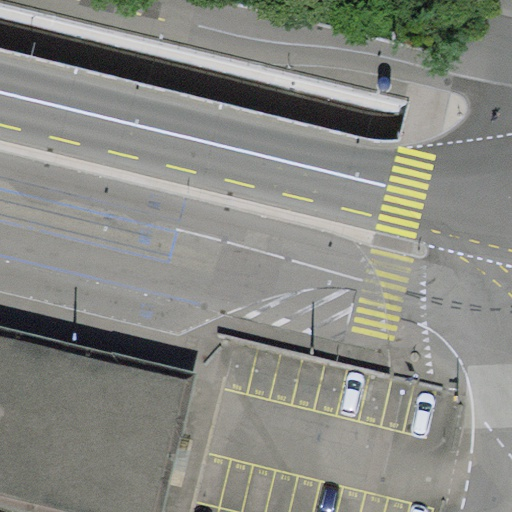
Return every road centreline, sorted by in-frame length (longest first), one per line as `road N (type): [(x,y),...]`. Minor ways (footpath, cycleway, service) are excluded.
road 1 (primary): [(0,43),(511,175)]
road 2 (tertiary): [(0,91),(482,210)]
